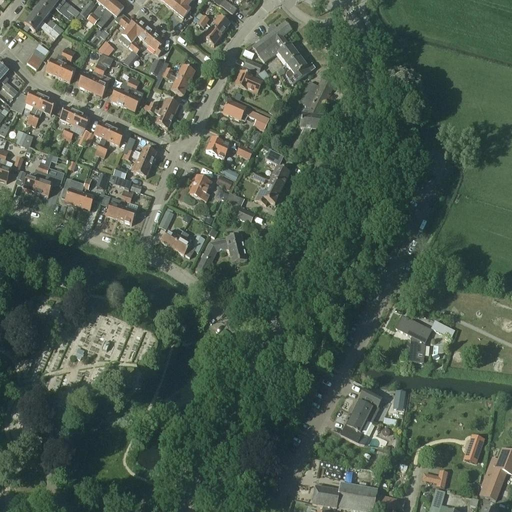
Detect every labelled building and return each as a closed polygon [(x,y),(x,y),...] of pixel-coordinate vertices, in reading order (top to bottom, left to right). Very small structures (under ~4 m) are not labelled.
[(74,19),(49,0),(44,0),(39,7),(50,15),(54,10),(70,24),(74,19)] [(49,0),(74,19),(76,20),(80,15),(61,1),(61,0),(49,0)] [(94,28),(95,26),(106,12),(114,3),(109,0),(100,0),(96,4),(100,7),(93,16),(92,16),(87,22),(94,28)] [(167,0),(163,5),(173,13),(181,4),(175,0),(167,0)] [(184,0),(181,4),(173,13),(183,22),(191,13),(187,9),(194,0),(184,0)] [(224,2),(222,4),(220,8),(233,17),(237,11),(224,2)] [(83,11),(80,15),(75,22),(79,26),(85,19),(88,15),(89,15),(95,8),(90,3),(83,11)] [(106,12),(95,26),(101,31),(112,17),(116,20),(124,11),(114,3),(106,12)] [(39,7),(32,16),(43,24),(50,15),(39,7)] [(55,34),(52,32),(46,27),(43,24),(32,16),(24,26),(35,34),(39,29),(49,37),(49,36),(55,42),(59,37),(55,34)] [(203,17),(200,22),(206,26),(209,22),(203,17)] [(130,45),(131,45),(137,38),(141,42),(149,33),(140,25),(135,21),(132,24),(129,21),(125,18),(119,26),(122,29),(126,32),(121,37),(122,38),(119,42),(127,48),(130,45)] [(219,18),(211,30),(222,38),(230,27),(219,18)] [(200,22),(197,26),(203,30),(206,26),(200,22)] [(52,32),(56,27),(50,23),(46,27),(52,32)] [(264,66),(278,55),(288,47),(282,39),(291,32),(285,24),(259,44),(252,49),(252,50),(258,57),(264,66)] [(222,38),(211,30),(203,40),(214,49),(222,38)] [(150,49),(156,54),(155,56),(158,59),(164,51),(161,49),(164,45),(149,33),(141,42),(150,49)] [(106,43),(98,51),(107,59),(115,51),(106,43)] [(129,50),(133,54),(138,48),(133,44),(129,50)] [(278,55),(286,67),(291,63),(292,63),(295,61),(294,61),(298,58),(289,46),(288,47),(278,55)] [(39,47),(36,52),(45,58),(48,53),(39,47)] [(128,68),(141,51),(138,48),(133,54),(124,65),(128,68)] [(63,67),(65,62),(70,52),(66,49),(61,59),(58,57),(55,64),(51,62),(45,74),(57,80),(63,67)] [(36,52),(33,56),(42,63),(45,58),(36,52)] [(71,64),(76,54),(70,52),(65,62),(71,64)] [(245,52),(243,57),(252,61),(254,56),(245,52)] [(33,56),(30,61),(39,67),(42,63),(33,56)] [(286,75),(286,76),(286,77),(286,78),(293,88),(316,71),(312,65),(307,69),(298,58),(294,61),(295,61),(292,63),(291,63),(286,67),(290,72),(286,75)] [(39,67),(30,61),(27,65),(36,72),(39,67)] [(162,66),(155,62),(150,74),(157,77),(162,66)] [(258,79),(259,73),(261,68),(247,63),(243,71),(256,77),(258,79)] [(78,89),(90,95),(97,80),(98,77),(103,66),(98,64),(92,78),(94,79),(93,81),(83,76),(78,89)] [(0,67),(0,83),(4,87),(1,90),(8,95),(12,90),(6,85),(9,82),(4,78),(8,74),(0,67)] [(70,85),(76,73),(63,67),(57,80),(70,85)] [(182,68),(176,81),(189,87),(195,74),(182,68)] [(279,79),(285,74),(281,69),(275,74),(279,79)] [(263,85),(263,84),(258,79),(256,77),(243,71),(241,74),(238,82),(236,82),(235,85),(236,86),(235,89),(246,94),(246,93),(257,98),(260,92),(263,93),(268,89),(267,87),(263,85)] [(261,75),(259,73),(258,79),(263,84),(269,79),(264,72),(261,75)] [(110,104),(123,109),(136,81),(131,79),(127,87),(123,85),(120,93),(116,91),(110,104)] [(106,91),(108,87),(98,83),(99,81),(97,80),(90,95),(102,100),(103,97),(107,99),(109,93),(106,91)] [(140,83),(136,81),(123,109),(135,115),(141,103),(140,102),(143,96),(135,93),(140,83)] [(183,99),(189,87),(176,81),(171,93),(183,99)] [(302,116),(300,130),(304,131),(300,139),(298,139),(291,153),(288,152),(288,153),(300,159),(309,139),(308,139),(311,132),(321,133),(323,119),(317,119),(329,95),(330,95),(334,87),(322,81),(318,89),(310,84),(299,105),(306,109),(303,116),(302,116)] [(13,100),(18,95),(12,90),(8,95),(13,100)] [(30,127),(37,112),(43,99),(31,94),(25,106),(18,102),(17,102),(10,111),(12,113),(21,116),(25,106),(33,110),(26,126),(30,127)] [(35,130),(42,114),(51,118),(56,105),(43,99),(37,112),(30,127),(35,130)] [(159,111),(158,113),(173,120),(179,108),(167,102),(162,112),(159,111)] [(246,111),(228,103),(223,115),(241,124),(244,117),(256,122),(253,129),(264,134),(269,122),(259,117),(258,117),(257,117),(246,112),(246,111)] [(149,108),(144,106),(142,111),(147,114),(153,116),(154,114),(157,115),(157,116),(159,117),(155,126),(167,132),(173,120),(158,113),(156,111),(149,108)] [(59,122),(72,128),(78,115),(65,109),(59,122)] [(78,115),(72,128),(85,133),(90,121),(78,115)] [(104,148),(106,143),(112,131),(99,125),(93,137),(89,136),(84,146),(89,148),(94,138),(101,141),(99,146),(104,148)] [(2,127),(0,131),(0,137),(5,140),(9,131),(2,127)] [(60,141),(65,143),(70,132),(65,130),(60,141)] [(112,131),(106,143),(119,149),(125,137),(112,131)] [(70,132),(65,143),(70,145),(74,135),(70,132)] [(19,133),(15,145),(30,149),(33,138),(19,133)] [(89,135),(85,133),(81,142),(78,147),(83,149),(84,146),(89,136),(89,135)] [(260,135),(256,133),(248,149),(253,151),(260,135)] [(205,154),(217,160),(224,162),(230,148),(212,140),(205,154)] [(122,157),(151,169),(157,156),(144,150),(141,156),(135,154),(134,156),(129,153),(132,145),(128,143),(122,157)] [(95,157),(99,159),(104,148),(99,146),(95,157)] [(104,160),(109,150),(104,148),(99,159),(104,160)] [(238,152),(236,157),(249,163),(251,159),(253,154),(240,148),(238,152)] [(11,172),(5,170),(7,164),(5,163),(8,153),(3,152),(0,162),(0,183),(7,186),(11,172)] [(283,159),(270,152),(265,162),(267,163),(278,168),(282,160),(283,159)] [(122,157),(120,161),(131,165),(132,164),(137,166),(133,175),(146,181),(151,169),(122,157)] [(17,160),(13,173),(19,175),(23,162),(17,160)] [(48,199),(52,187),(60,189),(64,177),(48,172),(51,164),(46,162),(45,166),(35,195),(48,199)] [(36,172),(33,180),(27,178),(22,191),(35,195),(45,166),(41,164),(38,172),(36,172)] [(68,171),(73,173),(76,166),(70,164),(68,171)] [(236,182),(239,175),(224,169),(221,176),(236,182)] [(276,169),(270,182),(283,189),(290,176),(276,169)] [(128,174),(116,170),(113,178),(124,182),(128,174)] [(263,186),(266,180),(256,175),(253,181),(263,186)] [(104,192),(108,180),(100,177),(96,189),(104,192)] [(206,196),(211,185),(195,178),(192,185),(194,186),(190,197),(206,204),(209,198),(206,196)] [(219,178),(216,185),(229,191),(233,185),(219,178)] [(87,180),(84,186),(77,209),(90,213),(94,200),(84,197),(86,192),(88,192),(92,181),(87,180)] [(64,205),(77,209),(84,186),(68,181),(62,199),(66,200),(64,205)] [(260,192),(255,203),(265,208),(267,203),(275,207),(283,189),(270,182),(267,188),(270,190),(267,195),(260,192)] [(133,186),(130,193),(140,196),(142,189),(133,186)] [(106,219),(119,223),(129,194),(124,192),(120,203),(112,201),(110,206),(106,219)] [(130,206),(134,195),(129,194),(119,223),(132,227),(136,214),(126,211),(127,209),(126,209),(127,205),(130,206)] [(230,195),(227,202),(241,209),(244,202),(240,200),(230,195)] [(173,217),(172,216),(173,213),(168,210),(166,214),(163,220),(159,230),(166,233),(173,217)] [(240,213),(237,221),(250,227),(255,217),(241,211),(240,213)] [(161,245),(173,252),(183,235),(183,234),(177,231),(173,237),(167,234),(161,245)] [(185,258),(190,261),(194,253),(198,255),(205,242),(198,238),(192,248),(191,248),(191,247),(185,244),(189,237),(183,234),(183,235),(173,252),(185,258)] [(217,254),(226,252),(229,258),(230,258),(232,267),(246,264),(241,238),(239,239),(238,234),(232,236),(233,240),(226,241),(226,242),(210,245),(204,257),(196,274),(205,279),(217,254)] [(64,304),(35,294),(27,317),(33,319),(32,322),(42,326),(44,321),(57,325),(64,304)] [(410,351),(409,364),(423,365),(424,346),(431,333),(402,319),(396,331),(412,339),(411,351),(410,351)] [(454,334),(446,330),(434,324),(430,332),(450,342),(454,334)] [(81,359),(82,359),(85,353),(78,350),(74,359),(80,362),(81,359)] [(359,405),(353,416),(366,422),(372,425),(379,411),(377,410),(382,401),(364,391),(358,405),(359,405)] [(402,412),(405,394),(404,394),(396,393),(394,404),(393,411),(402,412)] [(347,427),(341,438),(348,442),(349,442),(352,443),(357,446),(358,447),(364,448),(368,440),(366,438),(372,426),(366,423),(366,422),(353,416),(348,427),(347,427)] [(383,425),(396,427),(397,421),(384,419),(383,425)] [(40,436),(36,446),(57,454),(61,443),(40,436)] [(484,442),(471,438),(464,461),(478,466),(484,442)] [(383,472),(388,453),(377,451),(372,469),(383,472)] [(511,455),(501,451),(497,462),(492,460),(481,489),(482,489),(479,497),(496,503),(507,475),(511,477),(511,455)] [(439,473),(438,479),(437,486),(436,490),(444,491),(446,484),(448,475),(439,473)] [(396,511),(402,511),(405,504),(377,497),(378,493),(341,486),(339,494),(315,490),(313,507),(323,509),(322,511),(336,511),(337,511),(339,511),(383,511),(384,509),(396,511)] [(440,511),(445,494),(435,492),(429,511),(440,511)] [(472,501),(470,508),(476,509),(478,502),(476,502),(472,501)]
